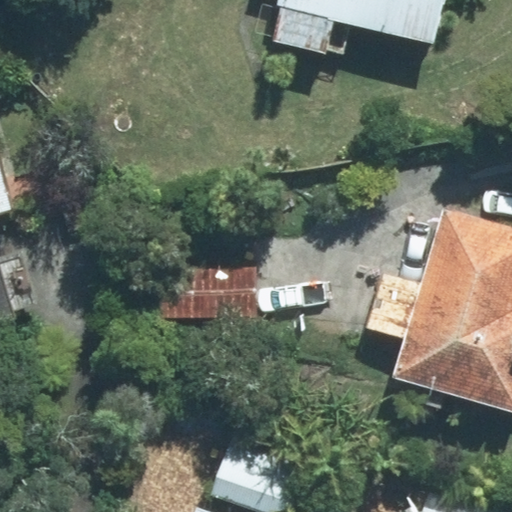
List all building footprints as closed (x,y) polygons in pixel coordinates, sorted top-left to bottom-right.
[(447,36),(455,0),(292,0),(292,1),(447,36)] [(0,319),(32,309),(2,212),(23,206),(0,133),(0,319)] [(511,221),(454,205),(409,373),(511,400),(511,221)] [(317,465),(241,439),(224,491),(287,511),(292,498),(305,502),(317,465)] [(490,511),(417,491),(410,511),(490,511)]
